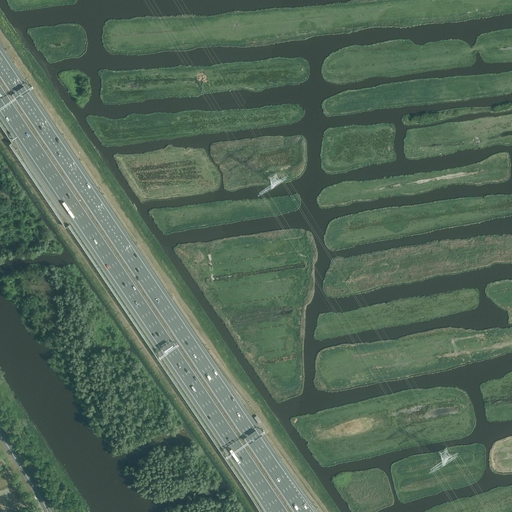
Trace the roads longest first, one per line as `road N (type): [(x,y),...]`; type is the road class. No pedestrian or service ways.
road 1 (motorway): [(302,511),(0,63)]
road 2 (motorway): [(8,109),(278,511)]
